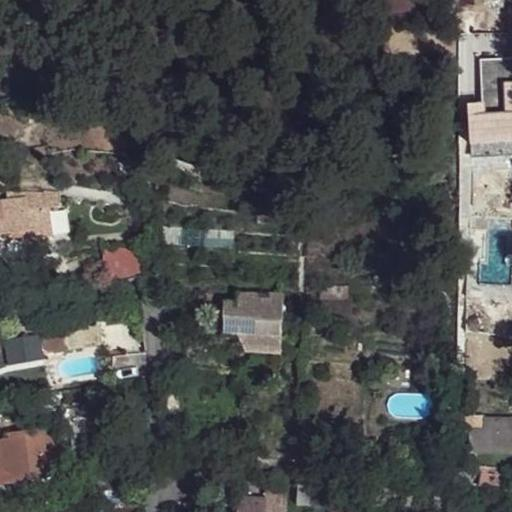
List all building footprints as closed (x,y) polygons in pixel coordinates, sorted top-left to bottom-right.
[(469,118),(470,146),(491,145),(511,143),(511,85),(504,86),(506,117),(469,118)] [(470,146),(471,157),(491,158),(491,145),(470,146)] [(7,201),(0,201),(0,234),(29,232),(30,239),(53,236),(49,210),(49,207),(27,210),(25,199),(24,194),(6,194),(7,201)] [(49,207),(49,210),(59,210),(58,194),(42,194),(42,195),(24,194),(25,199),(27,210),(49,207)] [(144,246),(102,251),(105,286),(127,283),(147,276),(144,246)] [(237,301),(226,301),(224,334),(238,335),(246,352),(282,355),(286,296),(238,293),(237,301)] [(42,336),(5,343),(9,363),(46,357),(42,336)] [(230,342),(189,340),(188,368),(233,371),(230,342)] [(465,414),(465,432),(470,433),(469,451),(511,451),(511,421),(484,420),(484,417),(474,416),(474,413),(465,414)] [(0,438),(0,479),(46,473),(41,433),(25,436),(19,436),(0,438)] [(483,467),(479,483),(485,485),(511,490),(511,480),(511,469),(500,469),(495,468),(487,468),(485,468),(483,467)] [(298,486),(314,486),(315,474),(297,475),(297,486),(298,486)] [(453,501),(454,479),(436,478),(435,501),(453,501)] [(314,486),(298,486),(297,506),(327,507),(328,487),(314,486)] [(265,501),(237,499),(237,502),(237,511),(236,511),(285,511),(287,490),(266,490),(265,501)] [(224,500),(224,511),(237,511),(237,502),(224,500)]
